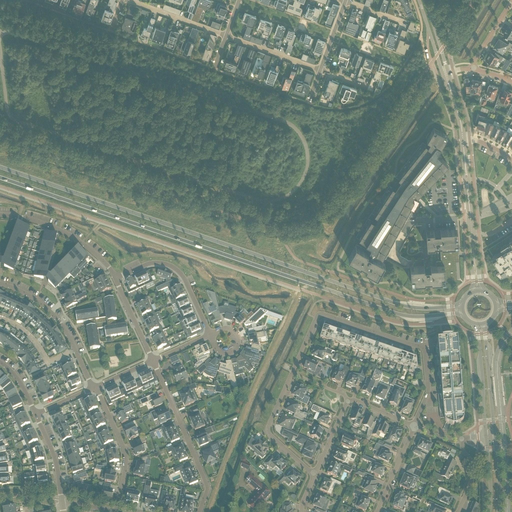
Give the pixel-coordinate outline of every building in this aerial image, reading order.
[(68,4),(69,4),(69,0),(61,0),(59,6),(65,8),(66,8),(68,4)] [(81,11),(83,12),(86,0),(82,0),(82,2),(77,0),(75,4),(74,4),(72,10),(76,11),(75,12),(80,14),(81,11)] [(89,0),(85,13),(93,16),(95,10),(93,9),(95,4),(97,5),(98,0),(89,0)] [(108,23),(109,21),(110,21),(117,3),(114,2),(115,0),(109,0),(108,5),(111,6),(109,11),(105,10),(101,20),(108,23)] [(195,3),(196,0),(186,0),(186,3),(190,4),(187,11),(190,12),(187,18),(191,20),(193,13),(192,13),(194,5),(195,2),(195,3)] [(208,9),(211,1),(208,0),(199,0),(194,14),(200,16),(201,13),(200,13),(202,7),(208,9)] [(273,5),(273,6),(283,10),(286,0),(277,0),(277,1),(275,0),(275,1),(273,5)] [(297,0),(294,0),(293,5),(289,3),(286,11),(293,13),(297,0)] [(297,0),(293,13),(300,16),(303,9),(299,7),(301,2),(303,3),(304,0),(297,0)] [(336,4),(337,2),(330,0),(327,0),(326,5),(332,8),(328,17),(327,22),(332,23),(331,25),(330,26),(332,26),(339,5),(336,4)] [(394,0),(395,0),(394,0),(398,0),(400,1),(402,4),(404,7),(403,7),(408,16),(409,15),(412,15),(413,15),(410,8),(409,4),(407,1),(406,0),(394,0)] [(223,19),(227,8),(226,8),(226,6),(218,3),(216,8),(218,9),(216,13),(221,14),(220,18),(223,19)] [(307,9),(304,17),(310,19),(314,6),(308,4),(306,9),(307,9)] [(310,19),(316,21),(319,13),(320,13),(322,9),(314,6),(310,19)] [(134,13),(128,11),(124,21),(126,22),(125,24),(123,23),(122,27),(123,27),(122,29),(129,31),(129,30),(133,32),(133,33),(137,22),(136,22),(136,21),(131,19),(134,13)] [(243,19),(242,21),(248,23),(243,36),(243,38),(250,41),(252,35),(249,34),(256,17),(246,13),(245,15),(244,15),(243,16),(244,17),(243,19)] [(344,32),(354,35),(358,25),(353,23),(356,16),(351,14),(344,32)] [(361,36),(368,39),(371,32),(370,32),(371,30),(372,30),(376,18),(369,15),(365,26),(368,27),(367,31),(363,30),(361,36)] [(149,35),(149,33),(150,33),(150,31),(151,31),(155,20),(151,18),(148,26),(147,26),(146,28),(144,28),(143,31),(142,31),(140,36),(147,38),(148,34),(149,35)] [(266,21),(264,21),(264,20),(260,18),(258,23),(259,23),(257,30),(263,32),(265,24),(266,21)] [(380,42),(382,39),(383,39),(389,22),(383,19),(382,20),(384,21),(381,31),(378,30),(376,36),(375,36),(373,39),(380,42)] [(266,21),(265,24),(263,32),(270,34),(272,27),(270,27),(272,23),(266,21)] [(410,22),(409,25),(407,29),(414,31),(416,27),(414,27),(415,23),(410,22)] [(281,39),(285,27),(281,26),(281,25),(279,25),(278,25),(274,34),(278,36),(277,38),(281,39)] [(511,40),(511,37),(511,28),(509,26),(507,29),(506,29),(505,32),(503,35),(511,40)] [(161,43),(165,31),(155,27),(150,39),(161,43)] [(173,48),(175,42),(175,41),(175,39),(176,40),(179,33),(175,31),(175,30),(172,28),(169,37),(170,37),(169,39),(168,39),(166,45),(173,48)] [(294,30),(288,28),(285,38),(289,40),(287,44),(292,45),(295,36),(292,35),(294,30)] [(397,45),(395,50),(398,51),(399,51),(404,53),(406,48),(407,48),(407,49),(409,43),(405,42),(405,40),(403,40),(407,31),(402,29),(396,45),(397,45)] [(394,44),(394,43),(393,43),(394,41),(395,41),(397,35),(398,32),(395,30),(394,34),(389,32),(385,45),(388,46),(387,47),(392,49),(392,48),(393,48),(394,44)] [(311,37),(305,34),(305,35),(301,33),(298,40),(311,45),(313,38),(310,37),(311,37)] [(197,36),(193,34),(191,41),(188,40),(187,43),(183,41),(180,50),(183,51),(184,51),(184,52),(184,51),(190,53),(190,54),(197,36)] [(208,60),(214,43),(217,36),(210,34),(202,58),(208,60)] [(318,39),(313,51),(321,53),(325,42),(318,39)] [(507,45),(501,41),(499,43),(498,42),(497,43),(496,43),(494,46),(495,47),(494,48),(501,52),(504,48),(511,51),(511,43),(509,42),(508,45),(507,45)] [(235,54),(235,55),(234,59),(231,58),(229,61),(228,61),(226,60),(224,64),(226,65),(226,67),(235,70),(237,65),(244,46),(238,44),(234,55),(235,53),(237,54),(236,55),(235,55),(236,54),(235,54)] [(351,51),(341,48),(337,58),(343,60),(343,59),(348,61),(350,55),(349,55),(351,51)] [(242,66),(240,72),(247,74),(247,73),(248,70),(249,68),(251,61),(255,51),(250,49),(248,54),(247,57),(249,58),(248,60),(244,59),(244,58),(242,62),(242,64),(242,66)] [(303,53),(300,59),(306,62),(309,55),(303,53)] [(355,53),(351,64),(358,66),(359,63),(361,64),(363,58),(361,57),(362,55),(355,53)] [(500,56),(499,58),(490,53),(486,60),(490,63),(490,64),(494,66),(495,66),(498,61),(500,62),(503,57),(500,56)] [(371,70),(374,61),(365,58),(362,67),(363,67),(371,70)] [(505,71),(511,62),(506,59),(503,63),(504,63),(501,70),(505,71)] [(263,61),(264,62),(262,68),(261,67),(256,66),(254,70),(255,71),(253,76),(260,78),(260,76),(261,77),(261,78),(261,79),(263,73),(264,73),(268,63),(263,60),(262,61),(263,61)] [(374,80),(374,79),(373,79),(374,78),(378,80),(381,72),(382,72),(390,74),(390,75),(392,71),(391,71),(391,70),(392,70),(393,67),(380,62),(378,68),(378,70),(376,69),(373,79),(374,80)] [(273,84),(275,78),(276,78),(280,66),(277,65),(274,71),(270,69),(266,81),(273,84)] [(288,89),(292,79),(293,79),(295,72),(291,70),(289,78),(283,76),(281,82),(283,82),(282,87),(288,89)] [(312,75),(311,76),(307,74),(306,75),(305,76),(306,77),(304,82),(301,81),(301,82),(297,81),(297,83),(296,83),(293,91),(294,92),(294,90),(298,92),(298,93),(304,95),(305,92),(306,93),(312,75)] [(330,96),(333,97),(334,95),(339,83),(332,80),(332,81),(329,80),(327,85),(328,86),(328,88),(327,87),(323,98),(328,100),(330,96)] [(482,80),(478,81),(472,80),(472,83),(465,84),(466,94),(471,94),(471,92),(480,94),(481,90),(482,85),(483,81),(482,81),(482,80)] [(346,101),(348,95),(354,97),(357,89),(342,83),(339,92),(343,93),(341,99),(341,100),(341,101),(342,101),(342,102),(343,102),(343,103),(344,103),(344,102),(345,102),(346,102),(346,101)] [(493,85),(492,86),(489,85),(486,96),(494,98),(498,88),(495,87),(495,86),(493,85)] [(508,91),(507,91),(505,90),(503,93),(502,96),(501,100),(498,98),(494,109),(497,110),(500,103),(502,104),(504,101),(508,103),(510,99),(510,100),(511,96),(511,93),(511,92),(509,90),(508,91)] [(483,130),(486,121),(479,119),(476,128),(483,130)] [(490,133),(493,124),(486,121),(483,130),(490,133)] [(496,136),(500,127),(493,124),(490,133),(496,136)] [(507,131),(509,127),(502,124),(500,127),(496,136),(502,139),(507,131)] [(511,133),(507,131),(509,127),(507,131),(502,139),(508,142),(511,136),(511,133)] [(437,154),(447,136),(434,128),(427,140),(430,142),(428,146),(425,145),(423,142),(395,177),(398,179),(396,182),(393,180),(391,182),(394,184),(392,188),(389,186),(356,237),(370,247),(367,252),(356,245),(348,259),(360,266),(361,264),(366,267),(365,270),(377,277),(385,263),(373,257),(375,253),(382,257),(414,200),(412,198),(415,194),(417,196),(448,165),(437,154)] [(23,225),(18,223),(17,226),(16,228),(18,229),(26,232),(28,227),(23,225)] [(26,232),(18,229),(16,233),(15,233),(16,234),(16,233),(26,237),(27,232),(26,232)] [(456,262),(459,261),(457,229),(426,231),(427,247),(435,246),(435,245),(441,244),(441,250),(440,250),(441,261),(442,261),(442,265),(430,266),(430,268),(424,268),(424,266),(410,267),(411,283),(425,282),(425,280),(431,280),(431,281),(457,280),(456,262)] [(24,242),(26,237),(16,233),(16,234),(14,238),(13,238),(14,238),(24,242)] [(52,234),(46,233),(45,238),(54,240),(56,241),(56,240),(56,238),(57,235),(52,234)] [(511,237),(510,239),(511,241),(511,244),(510,242),(501,248),(502,250),(492,257),(499,267),(497,269),(502,274),(511,270),(511,237)] [(22,247),(24,242),(14,238),(12,243),(12,242),(12,243),(22,247)] [(20,251),(22,247),(12,243),(10,247),(10,248),(20,251)] [(88,257),(86,255),(82,251),(78,247),(76,249),(75,251),(76,252),(83,259),(85,261),(88,257)] [(18,256),(20,251),(10,248),(8,252),(9,253),(18,256)] [(72,255),(72,256),(82,265),(83,266),(86,262),(85,261),(83,259),(76,252),(72,255)] [(17,261),(18,256),(9,253),(7,257),(6,257),(7,258),(7,257),(17,261)] [(69,259),(68,259),(69,260),(78,269),(79,270),(83,266),(82,265),(72,256),(69,259)] [(15,266),(17,261),(7,257),(7,258),(5,262),(6,263),(6,262),(15,266)] [(69,260),(65,263),(75,273),(78,269),(69,260)] [(13,271),(15,266),(6,262),(6,263),(4,267),(9,269),(13,271)] [(65,263),(62,266),(61,267),(62,267),(69,274),(71,276),(75,273),(65,263)] [(66,278),(69,274),(62,267),(58,270),(58,271),(66,278)] [(163,271),(159,269),(157,275),(162,277),(161,278),(167,280),(165,284),(156,288),(158,292),(167,288),(173,285),(174,285),(172,281),(170,280),(172,274),(167,272),(163,270),(163,271)] [(62,282),(66,278),(58,271),(55,274),(54,274),(55,275),(62,282)] [(140,275),(145,286),(153,282),(150,276),(147,278),(145,273),(140,275)] [(59,285),(62,282),(55,275),(51,278),(52,279),(59,285)] [(145,286),(140,275),(134,277),(137,283),(134,284),(136,290),(145,286)] [(105,277),(95,282),(101,294),(111,289),(105,277)] [(55,289),(59,285),(52,279),(48,282),(52,286),(55,289)] [(82,284),(84,287),(94,282),(93,279),(82,284)] [(136,290),(134,284),(132,279),(126,281),(128,286),(126,288),(128,294),(136,290)] [(167,288),(171,296),(182,291),(180,286),(175,288),(173,285),(167,288)] [(64,295),(61,296),(62,300),(64,299),(65,302),(74,298),(72,291),(69,293),(68,291),(63,293),(64,295)] [(171,296),(168,298),(172,306),(175,305),(177,304),(177,303),(181,302),(180,299),(185,296),(182,291),(171,296)] [(202,305),(205,311),(205,310),(207,316),(212,314),(213,316),(215,320),(213,321),(214,325),(221,321),(220,315),(218,308),(215,294),(207,291),(214,306),(210,308),(207,303),(203,305),(202,305)] [(5,295),(5,294),(4,295),(0,304),(5,306),(9,298),(5,295)] [(66,305),(65,305),(66,309),(69,308),(70,310),(75,307),(75,305),(77,304),(76,302),(76,301),(80,299),(81,298),(79,296),(79,295),(74,298),(65,302),(66,305)] [(140,311),(151,306),(147,297),(141,300),(142,303),(137,306),(140,311)] [(10,308),(14,300),(9,298),(5,306),(10,308)] [(114,326),(114,324),(115,324),(115,322),(113,322),(113,321),(116,320),(116,315),(115,310),(114,303),(113,298),(110,299),(103,299),(104,305),(105,309),(106,318),(99,319),(98,313),(97,310),(92,311),(80,313),(75,313),(76,317),(77,323),(82,323),(82,322),(89,321),(89,323),(88,323),(88,325),(89,325),(90,327),(86,327),(87,333),(88,337),(89,345),(90,349),(93,349),(100,348),(99,342),(98,338),(97,329),(104,328),(105,334),(106,337),(111,337),(123,335),(128,334),(127,331),(126,324),(121,325),(114,326)] [(179,313),(181,312),(185,310),(183,307),(189,305),(186,299),(181,302),(177,303),(177,304),(175,305),(179,313)] [(15,311),(19,302),(14,300),(10,308),(15,311)] [(24,302),(23,304),(19,302),(15,311),(19,313),(23,304),(24,302)] [(24,302),(23,304),(19,313),(24,315),(30,306),(26,303),(24,302)] [(34,309),(32,307),(30,306),(24,315),(28,318),(35,311),(35,310),(35,309),(35,310),(34,309)] [(155,314),(151,306),(140,311),(142,316),(147,314),(149,317),(155,314)] [(227,308),(223,307),(218,308),(220,315),(223,314),(225,315),(224,319),(232,322),(233,318),(235,313),(236,308),(228,306),(227,308)] [(187,316),(192,313),(190,308),(185,310),(181,312),(179,313),(181,318),(178,319),(180,323),(183,322),(185,321),(185,320),(189,319),(189,318),(187,316)] [(35,311),(36,310),(36,309),(36,310),(35,310),(35,311),(28,318),(32,322),(38,315),(35,311)] [(246,323),(244,324),(246,326),(251,325),(252,325),(253,329),(252,329),(248,330),(249,336),(264,332),(263,331),(263,327),(256,329),(256,328),(256,325),(255,324),(256,324),(265,315),(267,313),(268,312),(260,309),(258,311),(256,313),(254,315),(246,323)] [(254,315),(251,312),(247,316),(243,312),(239,316),(238,314),(235,313),(233,318),(236,319),(237,320),(235,322),(237,324),(238,324),(239,326),(244,321),(246,323),(254,315)] [(157,319),(155,314),(152,315),(149,317),(150,320),(145,322),(146,324),(147,328),(152,325),(158,323),(157,319)] [(36,325),(42,318),(38,315),(32,322),(36,325)] [(193,327),(191,324),(196,322),(194,316),(189,318),(189,319),(185,320),(185,321),(183,322),(187,330),(189,329),(193,327)] [(40,329),(46,321),(42,318),(36,325),(40,329)] [(51,324),(50,325),(46,321),(40,329),(43,332),(50,325),(51,324)] [(162,331),(158,323),(152,325),(147,328),(150,333),(155,331),(156,333),(162,331)] [(51,324),(50,325),(43,332),(47,336),(55,329),(52,325),(51,324)] [(196,335),(195,332),(200,330),(198,325),(193,327),(189,329),(187,330),(190,338),(196,335)] [(327,340),(330,329),(324,327),(320,338),(327,340)] [(58,333),(57,331),(55,329),(47,336),(50,340),(58,335),(60,334),(59,333),(58,333)] [(333,342),(337,332),(330,329),(327,340),(333,342)] [(2,333),(0,338),(0,342),(0,343),(2,345),(3,344),(3,343),(9,336),(11,334),(4,331),(2,333)] [(166,339),(162,331),(156,333),(158,337),(153,339),(155,344),(166,339)] [(260,348),(259,347),(258,344),(261,343),(260,340),(265,339),(264,332),(249,336),(251,342),(249,342),(250,345),(252,345),(251,349),(258,351),(261,352),(260,348)] [(340,344),(343,334),(337,332),(333,342),(340,344)] [(60,334),(58,335),(50,340),(53,345),(61,340),(58,335),(60,334)] [(346,346),(350,336),(343,334),(340,344),(346,346)] [(7,347),(13,339),(9,336),(3,343),(3,344),(7,347)] [(352,349),(356,338),(350,336),(346,346),(352,349)] [(433,345),(433,346),(434,359),(440,418),(441,418),(444,418),(445,419),(445,420),(446,421),(447,422),(448,423),(449,423),(449,424),(450,424),(451,425),(452,425),(454,425),(455,425),(457,424),(458,424),(460,423),(461,422),(461,421),(462,421),(462,420),(463,419),(463,418),(464,417),(464,416),(461,393),(463,393),(463,392),(463,391),(459,343),(458,342),(457,342),(452,343),(451,341),(452,341),(451,341),(450,341),(448,341),(448,336),(446,337),(444,337),(443,337),(441,338),(439,338),(437,339),(438,341),(440,341),(440,342),(440,344),(437,344),(434,345),(433,345)] [(359,351),(362,340),(356,338),(352,349),(359,351)] [(11,350),(17,342),(13,339),(7,347),(11,350)] [(170,347),(166,339),(155,344),(157,350),(163,347),(164,350),(170,347)] [(55,349),(64,344),(61,340),(53,345),(55,349)] [(365,353),(369,343),(362,340),(359,351),(365,353)] [(15,353),(21,346),(17,342),(11,350),(15,353)] [(372,355),(375,345),(369,343),(365,353),(372,355)] [(67,348),(66,349),(64,344),(55,349),(58,354),(57,354),(67,348)] [(209,353),(207,350),(208,349),(207,346),(206,346),(203,347),(202,344),(194,347),(196,352),(197,355),(198,356),(200,360),(194,365),(195,366),(197,368),(209,358),(207,354),(209,353)] [(378,357),(382,347),(375,345),(372,355),(378,357)] [(20,356),(25,349),(21,346),(15,353),(19,356),(18,358),(20,356)] [(242,359),(250,366),(249,365),(251,363),(252,363),(255,360),(258,361),(259,357),(256,357),(258,351),(251,349),(246,347),(246,350),(244,349),(242,354),(246,355),(245,356),(242,359)] [(325,348),(324,351),(315,347),(314,350),(313,352),(312,355),(322,360),(324,356),(326,357),(328,356),(328,355),(331,356),(331,357),(332,360),(336,362),(339,354),(325,348)] [(385,360),(388,349),(382,347),(378,357),(385,360)] [(30,355),(25,349),(20,356),(18,358),(19,358),(21,362),(30,355)] [(391,362),(395,351),(388,349),(385,360),(391,362)] [(397,364),(401,354),(395,351),(391,362),(397,364)] [(404,366),(407,356),(401,354),(397,364),(404,366)] [(34,361),(30,355),(21,362),(24,365),(24,366),(26,365),(34,361)] [(169,359),(172,364),(179,361),(176,355),(169,359)] [(242,359),(240,356),(237,359),(235,359),(236,364),(237,364),(237,365),(232,366),(234,373),(235,373),(236,376),(240,375),(238,369),(244,368),(249,373),(253,369),(250,366),(242,359)] [(409,372),(414,358),(407,356),(404,366),(410,368),(409,372)] [(418,375),(416,359),(414,358),(409,372),(418,375)] [(215,362),(214,362),(213,363),(209,359),(205,363),(205,364),(203,366),(203,365),(196,371),(200,375),(205,370),(207,371),(208,372),(209,373),(210,374),(212,374),(211,376),(213,377),(215,378),(220,361),(216,360),(215,362)] [(317,367),(318,365),(307,360),(306,363),(306,362),(304,365),(305,366),(304,368),(313,372),(312,375),(321,379),(323,374),(320,373),(322,369),(317,367)] [(28,369),(37,366),(34,361),(26,365),(24,366),(26,365),(28,369)] [(220,364),(218,372),(221,373),(221,372),(223,372),(223,373),(224,375),(226,375),(227,377),(228,381),(230,381),(231,387),(232,387),(232,388),(237,389),(238,389),(237,385),(236,381),(234,373),(232,366),(231,361),(229,362),(226,362),(226,364),(227,365),(225,366),(225,365),(220,364)] [(63,374),(74,369),(72,364),(67,366),(65,363),(59,365),(63,374)] [(179,381),(180,382),(184,380),(183,378),(186,376),(183,369),(180,364),(179,365),(173,368),(176,374),(173,375),(176,382),(179,381)] [(40,370),(39,370),(37,366),(28,369),(30,374),(29,375),(28,375),(29,375),(40,370)] [(346,376),(349,370),(344,368),(343,371),(342,370),(341,373),(336,370),(335,373),(334,373),(332,376),(333,377),(332,380),(333,381),(335,382),(337,383),(337,382),(339,383),(343,375),(346,376)] [(73,380),(71,377),(76,374),(74,369),(63,374),(67,383),(73,380)] [(383,374),(377,371),(375,370),(375,371),(374,375),(376,376),(373,383),(367,380),(362,392),(363,392),(362,393),(365,394),(365,393),(367,394),(366,394),(369,395),(370,395),(374,385),(377,387),(376,389),(383,374)] [(149,385),(157,381),(154,375),(151,376),(149,371),(144,374),(149,385)] [(37,387),(48,381),(44,373),(38,376),(40,379),(34,381),(37,387)] [(149,385),(144,374),(138,376),(141,381),(138,382),(141,388),(149,385)] [(346,386),(351,388),(351,387),(355,388),(356,385),(357,385),(357,383),(358,384),(359,380),(360,379),(358,378),(358,375),(355,375),(354,378),(350,376),(346,384),(347,385),(346,386)] [(77,389),(75,386),(81,383),(78,378),(73,380),(67,383),(71,391),(77,389)] [(141,388),(138,382),(135,384),(133,379),(127,381),(132,392),(141,388)] [(8,381),(0,387),(3,391),(11,386),(11,385),(8,381)] [(39,391),(50,387),(47,382),(48,382),(48,381),(37,387),(39,391)] [(127,395),(132,392),(127,381),(122,384),(124,389),(121,390),(124,396),(126,399),(129,397),(127,395)] [(197,389),(195,384),(187,387),(188,390),(186,392),(186,393),(180,396),(182,399),(181,400),(183,403),(185,407),(194,403),(190,392),(193,391),(193,390),(197,389)] [(384,401),(389,388),(380,384),(378,388),(380,388),(376,398),(384,401)] [(305,393),(307,389),(297,385),(295,388),(293,391),(294,391),(292,395),(301,399),(300,402),(307,405),(310,398),(305,396),(306,393),(305,393)] [(398,388),(398,387),(394,385),(391,393),(394,395),(390,404),(397,407),(399,397),(401,398),(404,390),(398,388)] [(14,391),(11,386),(3,391),(6,396),(14,391)] [(124,396),(121,390),(119,391),(116,386),(111,389),(116,400),(124,396)] [(52,392),(50,387),(39,391),(42,396),(41,396),(52,392)] [(112,404),(111,402),(116,400),(111,389),(106,391),(108,396),(105,397),(109,406),(112,404)] [(14,391),(6,396),(8,400),(17,396),(14,391)] [(53,397),(51,392),(52,392),(41,396),(44,401),(53,397)] [(155,394),(140,401),(142,406),(149,402),(151,408),(154,407),(155,408),(162,404),(160,400),(159,398),(157,398),(155,394)] [(408,398),(409,396),(405,394),(403,401),(406,402),(402,411),(403,412),(402,412),(405,414),(406,413),(409,414),(410,411),(411,411),(412,408),(411,408),(413,405),(409,403),(411,399),(408,398)] [(19,401),(17,396),(8,400),(10,405),(11,405),(20,401),(19,401)] [(84,408),(95,403),(93,398),(88,400),(86,397),(80,400),(84,408)] [(19,402),(20,401),(11,405),(10,405),(7,407),(12,416),(12,415),(18,412),(20,412),(18,409),(22,407),(19,402)] [(296,409),(298,405),(289,401),(285,410),(295,414),(293,417),(304,422),(305,419),(307,416),(307,415),(304,413),(303,413),(302,415),(299,414),(300,412),(299,411),(296,409)] [(92,410),(97,408),(95,403),(84,408),(88,416),(94,414),(92,410)] [(121,424),(128,421),(127,419),(128,419),(126,416),(125,415),(132,411),(130,405),(119,410),(120,414),(117,415),(118,417),(117,417),(119,420),(121,424)] [(325,415),(326,411),(313,405),(311,411),(320,415),(317,421),(327,425),(327,424),(328,424),(329,421),(329,419),(328,419),(329,416),(325,415)] [(53,422),(64,417),(61,412),(62,412),(61,408),(55,411),(56,414),(51,417),(53,422)] [(191,424),(193,427),(193,426),(195,430),(195,431),(195,430),(204,427),(204,426),(205,425),(203,421),(202,422),(199,416),(199,415),(198,416),(197,413),(199,412),(198,408),(190,411),(192,415),(193,418),(190,419),(190,420),(192,423),(191,424)] [(158,410),(150,413),(154,421),(158,419),(160,425),(166,422),(166,421),(170,419),(170,418),(171,418),(169,413),(168,414),(167,412),(165,413),(164,412),(159,414),(158,410)] [(360,413),(360,412),(357,410),(357,411),(355,410),(351,419),(355,421),(353,426),(359,428),(364,418),(361,417),(362,414),(360,413)] [(27,419),(25,413),(20,416),(18,412),(12,415),(16,424),(27,419)] [(103,420),(100,414),(95,417),(94,414),(88,416),(85,417),(87,421),(89,420),(92,425),(103,420)] [(285,416),(285,417),(283,416),(281,421),(280,420),(280,421),(281,421),(278,426),(287,430),(288,430),(291,423),(293,423),(294,421),(292,420),(286,417),(285,416)] [(66,422),(64,417),(53,422),(56,427),(64,423),(66,422)] [(369,417),(369,418),(367,417),(363,426),(368,428),(366,439),(369,441),(372,435),(372,433),(375,424),(373,423),(374,420),(373,419),(371,417),(369,417)] [(30,424),(27,419),(16,424),(20,432),(26,429),(25,426),(30,424)] [(100,427),(105,425),(103,420),(92,425),(95,433),(102,430),(100,427)] [(124,431),(126,435),(127,438),(128,437),(129,440),(136,437),(135,434),(137,433),(134,426),(136,425),(135,421),(129,424),(131,428),(124,431)] [(66,427),(64,423),(56,427),(58,432),(69,426),(66,427)] [(384,423),(384,424),(381,423),(380,427),(377,425),(373,435),(378,437),(380,433),(385,436),(389,426),(388,426),(388,425),(384,423)] [(69,433),(71,431),(69,426),(58,432),(60,436),(69,433)] [(179,440),(174,427),(169,429),(168,426),(161,428),(163,434),(166,432),(171,443),(179,440)] [(319,440),(323,431),(315,427),(311,436),(319,440)] [(200,435),(197,437),(198,439),(197,440),(197,442),(200,447),(208,443),(206,439),(207,438),(206,435),(212,433),(210,428),(199,432),(200,435)] [(397,441),(401,431),(394,428),(393,431),(390,430),(386,441),(390,443),(392,439),(397,441)] [(35,435),(33,430),(28,432),(26,429),(20,432),(24,441),(35,435)] [(110,436),(108,431),(103,434),(102,430),(95,433),(99,442),(110,436)] [(73,441),(69,433),(60,436),(62,442),(64,441),(66,444),(66,443),(73,441)] [(37,441),(35,435),(24,441),(26,446),(28,449),(34,446),(32,443),(37,441)] [(108,444),(113,442),(110,436),(99,442),(102,447),(99,448),(100,451),(103,450),(109,447),(108,444)] [(307,443),(308,440),(300,436),(297,443),(302,445),(303,443),(307,444),(303,455),(311,459),(315,450),(314,450),(315,446),(307,443)] [(360,442),(362,438),(355,436),(354,439),(354,440),(344,436),(340,444),(344,445),(344,446),(348,448),(348,447),(353,449),(356,441),(356,440),(360,442)] [(135,456),(145,452),(141,444),(146,442),(144,437),(136,441),(138,445),(132,448),(133,452),(134,455),(135,455),(135,456)] [(259,441),(257,444),(251,439),(248,446),(255,452),(257,451),(260,454),(259,456),(262,459),(265,455),(264,454),(268,450),(265,447),(266,446),(263,444),(262,444),(259,441)] [(4,446),(7,445),(6,442),(6,440),(0,442),(0,453),(9,451),(6,452),(4,446)] [(421,441),(421,440),(419,444),(418,444),(417,447),(418,447),(417,448),(418,449),(418,450),(415,449),(413,453),(419,455),(422,450),(428,453),(432,445),(431,445),(428,444),(425,442),(421,441)] [(77,449),(76,444),(74,444),(73,441),(66,443),(67,447),(65,447),(67,453),(78,449),(77,449)] [(220,451),(217,443),(204,449),(206,453),(204,454),(205,456),(203,457),(204,459),(203,459),(205,463),(206,462),(206,464),(209,463),(210,466),(218,462),(214,453),(220,451)] [(385,447),(382,447),(377,444),(374,450),(379,452),(378,454),(380,455),(378,459),(379,459),(379,460),(382,461),(382,460),(388,463),(389,459),(390,459),(391,457),(391,456),(391,455),(383,451),(385,447)] [(179,462),(187,459),(186,455),(186,454),(184,451),(182,447),(179,448),(178,445),(167,450),(168,453),(171,452),(173,456),(176,455),(179,462)] [(35,450),(34,446),(28,449),(24,450),(26,453),(29,452),(31,457),(42,454),(41,448),(35,450)] [(118,456),(117,450),(111,451),(109,447),(103,450),(104,453),(105,453),(106,458),(118,456)] [(80,454),(78,449),(67,453),(68,458),(79,454),(80,454)] [(447,460),(450,454),(441,449),(438,456),(441,457),(441,456),(444,458),(444,459),(447,460)] [(6,457),(10,456),(9,451),(0,453),(0,464),(11,462),(8,463),(6,457)] [(343,453),(337,451),(337,452),(336,452),(335,455),(336,455),(334,458),(344,463),(346,459),(351,461),(351,460),(354,461),(356,455),(349,452),(347,454),(343,453)] [(44,459),(42,454),(31,457),(32,462),(33,466),(39,465),(39,461),(44,459)] [(81,459),(79,454),(68,458),(70,463),(82,459),(81,459)] [(113,463),(119,461),(118,456),(106,458),(107,463),(107,464),(106,467),(113,467),(114,467),(113,463)] [(142,462),(143,462),(142,465),(137,464),(135,470),(134,470),(133,475),(143,477),(145,466),(146,466),(147,460),(148,460),(147,456),(141,458),(142,462)] [(278,458),(275,461),(272,457),(266,464),(269,467),(269,466),(272,470),(275,466),(281,471),(286,465),(278,458)] [(83,464),(82,459),(70,463),(71,468),(83,464)] [(374,464),(376,462),(370,459),(368,462),(371,463),(370,465),(372,466),(372,468),(371,472),(381,477),(381,476),(382,477),(384,473),(382,472),(384,469),(374,464)] [(453,471),(456,463),(448,460),(446,464),(441,476),(436,474),(435,475),(435,476),(435,477),(436,478),(436,479),(437,480),(438,481),(439,481),(443,482),(445,478),(448,480),(450,477),(451,475),(452,476),(454,471),(453,471)] [(8,468),(12,467),(11,462),(0,464),(0,468),(0,467),(0,474),(10,474),(8,474),(8,468)] [(250,465),(245,463),(242,462),(240,467),(248,470),(250,465)] [(86,473),(83,464),(71,468),(73,474),(78,472),(79,475),(86,473)] [(339,470),(340,468),(332,464),(330,467),(328,470),(329,471),(327,474),(335,478),(336,477),(337,477),(340,470),(339,470)] [(183,465),(174,469),(175,473),(182,470),(183,472),(184,472),(186,478),(183,480),(185,484),(188,483),(189,485),(190,485),(197,482),(198,482),(197,481),(195,477),(194,474),(194,473),(192,469),(192,468),(191,468),(186,471),(185,469),(185,468),(184,466),(184,465),(183,465)] [(46,472),(45,466),(33,468),(34,473),(28,474),(29,478),(34,477),(41,476),(40,473),(46,472)] [(97,466),(96,469),(104,471),(103,472),(103,476),(105,476),(104,481),(114,483),(114,481),(115,482),(116,477),(115,477),(116,473),(113,473),(111,472),(112,468),(112,467),(106,467),(102,467),(97,466)] [(414,472),(416,469),(409,466),(407,472),(412,475),(419,478),(420,479),(421,475),(421,476),(414,472)] [(297,475),(296,476),(293,472),(290,476),(289,475),(286,478),(283,476),(277,482),(280,485),(284,481),(288,486),(291,483),(295,486),(301,479),(297,475)] [(9,478),(11,477),(10,474),(0,474),(1,474),(1,478),(0,477),(0,484),(2,484),(2,485),(6,485),(6,484),(10,484),(9,478)] [(47,481),(46,475),(41,476),(34,477),(36,486),(42,486),(42,482),(47,481)] [(264,488),(250,475),(245,481),(259,493),(248,505),(255,511),(270,494),(264,488)] [(404,475),(399,486),(409,490),(408,492),(412,493),(414,489),(417,484),(419,478),(412,475),(411,478),(404,475)] [(374,486),(376,482),(365,478),(364,481),(367,483),(364,490),(365,491),(365,492),(367,493),(368,492),(373,494),(374,493),(375,492),(376,490),(375,489),(376,487),(374,486)] [(74,483),(72,483),(74,489),(75,489),(75,491),(77,491),(77,493),(86,494),(86,493),(89,494),(91,486),(87,485),(87,488),(80,487),(80,486),(82,485),(81,481),(78,481),(78,480),(74,481),(74,483)] [(335,481),(333,483),(325,480),(323,484),(322,486),(320,490),(328,493),(330,488),(333,490),(335,485),(339,486),(340,483),(335,481)] [(145,484),(142,498),(143,498),(142,498),(143,497),(146,497),(145,505),(149,506),(149,507),(151,507),(155,508),(155,507),(156,507),(158,496),(149,494),(150,490),(151,482),(146,481),(145,484)] [(104,498),(104,499),(108,500),(108,499),(112,499),(113,493),(108,492),(109,489),(103,488),(103,491),(102,491),(101,497),(104,498)] [(448,497),(450,493),(439,488),(438,491),(441,499),(439,501),(448,506),(452,498),(448,497)] [(130,503),(133,504),(134,502),(138,503),(140,494),(129,492),(129,489),(126,489),(124,496),(127,496),(126,501),(131,502),(130,503)] [(361,497),(362,494),(355,490),(353,494),(357,496),(356,498),(358,499),(357,501),(359,502),(356,507),(358,507),(358,508),(365,511),(367,508),(368,505),(370,501),(361,497)] [(166,499),(166,496),(167,496),(167,495),(167,492),(162,491),(160,503),(163,504),(163,508),(166,509),(166,510),(170,511),(170,509),(173,510),(175,501),(166,499)] [(409,501),(410,498),(400,494),(398,497),(397,496),(397,497),(396,497),(394,500),(395,501),(393,506),(394,506),(393,507),(397,509),(397,508),(402,509),(401,510),(404,511),(405,509),(403,508),(406,500),(409,501)] [(323,505),(326,500),(317,496),(316,499),(315,499),(314,502),(313,506),(318,508),(316,511),(326,511),(327,510),(325,509),(326,507),(325,506),(323,505)] [(190,511),(193,501),(193,500),(183,498),(183,499),(179,511),(190,511)] [(437,508),(438,504),(429,500),(427,505),(430,506),(432,511),(445,511),(446,511),(437,508)] [(470,509),(468,511),(475,511),(476,511),(477,511),(479,505),(478,505),(473,503),(472,502),(470,509)]
